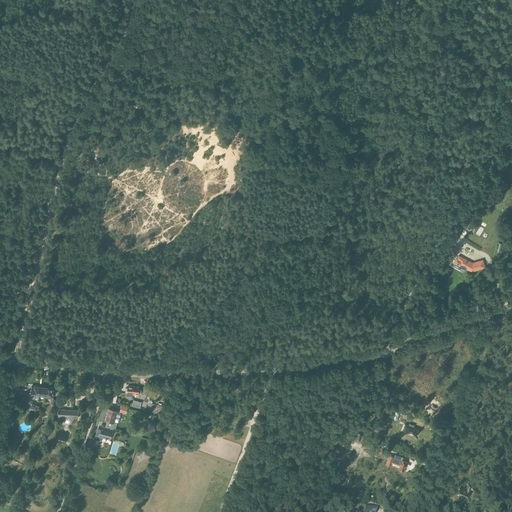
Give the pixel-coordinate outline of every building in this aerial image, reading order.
[(451,235),(446,245),(449,247),(454,237),(451,235)] [(454,263),(461,267),(462,266),(471,271),(484,267),(482,260),(472,263),(470,262),(459,256),(458,258),(457,257),(454,263)] [(126,389),(126,393),(127,393),(127,396),(133,396),(133,395),(133,393),(134,386),(128,385),(128,389),(126,389)] [(30,392),(30,394),(30,396),(31,396),(30,398),(36,399),(36,397),(39,398),(39,396),(40,396),(41,388),(41,387),(35,386),(32,386),(32,388),(31,390),(30,392)] [(134,386),(133,393),(133,395),(138,396),(138,394),(139,394),(141,394),(141,390),(139,390),(139,387),(134,386)] [(132,406),(140,408),(142,402),(134,400),(132,406)] [(27,404),(26,408),(33,411),(32,413),(34,413),(35,411),(36,408),(27,404)] [(122,405),(121,409),(120,412),(126,414),(128,407),(122,405)] [(107,414),(116,416),(118,410),(109,408),(107,414)] [(64,419),(65,419),(65,422),(70,423),(70,420),(73,420),(73,417),(78,418),(79,410),(59,409),(58,417),(64,417),(64,419)] [(113,425),(114,423),(116,416),(107,414),(105,420),(107,421),(107,423),(109,423),(109,424),(113,425)] [(403,430),(416,435),(417,435),(420,429),(414,427),(415,425),(409,423),(409,425),(405,423),(405,425),(403,430)] [(96,435),(95,438),(97,439),(97,440),(101,441),(103,440),(103,438),(110,440),(113,429),(114,427),(106,425),(105,427),(102,426),(101,428),(98,427),(96,435)] [(90,437),(88,444),(95,446),(97,440),(97,439),(95,438),(90,437)] [(393,463),(400,466),(399,469),(404,471),(408,462),(403,460),(395,457),(390,456),(387,464),(392,466),(393,463)] [(466,490),(459,488),(457,494),(467,498),(470,492),(471,490),(474,491),(476,486),(475,486),(476,484),(470,482),(469,484),(468,483),(466,490)]
